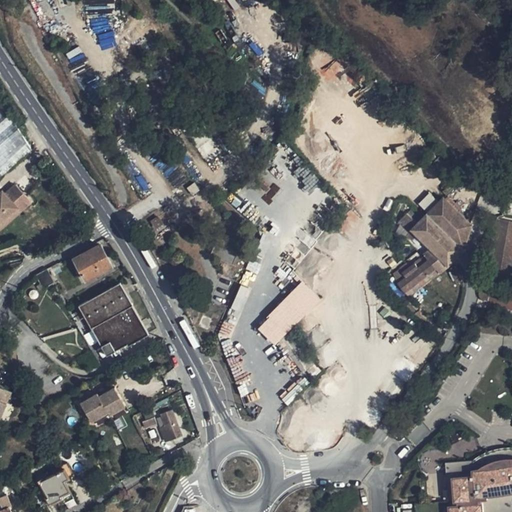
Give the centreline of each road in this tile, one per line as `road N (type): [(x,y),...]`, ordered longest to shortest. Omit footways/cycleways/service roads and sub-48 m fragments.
road 1 (residential): [(307,470),(376,459),(455,358),(489,200),(511,170)]
road 2 (tertiary): [(0,58),(115,224)]
road 3 (tertiary): [(115,224),(204,389)]
road 4 (unknown): [(76,511),(177,453),(214,453)]
road 5 (residential): [(0,313),(40,261),(115,224)]
